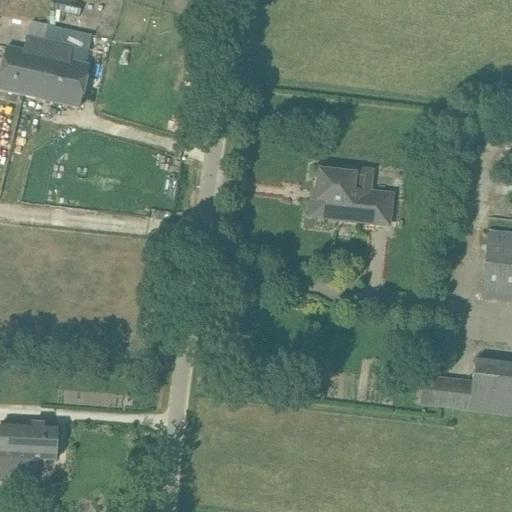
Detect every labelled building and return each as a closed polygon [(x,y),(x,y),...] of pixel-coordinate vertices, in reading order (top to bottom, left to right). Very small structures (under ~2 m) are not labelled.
[(79,18),(82,4),(62,0),(52,0),(50,12),(79,18)] [(24,53),(6,49),(0,73),(0,90),(79,108),(88,68),(69,63),(72,49),(43,42),(47,26),(31,23),(28,39),(24,53)] [(310,198),(308,216),(388,225),(391,194),(368,192),(370,170),(352,169),(351,174),(318,171),(315,198),(310,198)] [(511,300),(511,232),(489,230),(482,297),(511,300)] [(423,377),(420,407),(511,418),(511,364),(474,360),(472,383),(423,377)] [(55,461),(57,427),(0,423),(0,479),(35,482),(36,460),(55,461)]
